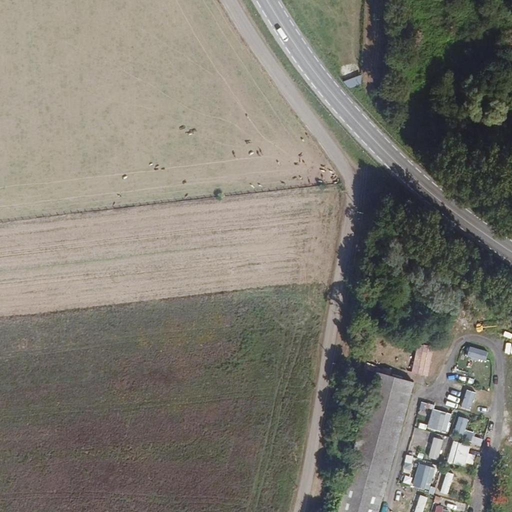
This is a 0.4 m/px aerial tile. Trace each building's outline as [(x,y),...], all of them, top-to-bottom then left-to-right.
[(362,74),(343,82),(350,90),(361,85),(362,74)] [(418,344),(412,373),(428,377),(434,347),(418,344)] [(489,352),(470,347),(467,356),(486,361),(489,352)] [(375,375),(338,511),(378,511),(413,383),(375,375)] [(465,391),(461,408),(471,411),(476,393),(465,391)] [(451,414),(432,408),(426,428),(445,434),(451,414)] [(468,419),(458,417),(453,436),(462,439),(468,419)] [(465,431),(462,439),(471,441),(473,434),(465,431)] [(438,460),(444,441),(433,438),(428,458),(438,460)] [(451,441),(446,463),(464,467),(469,445),(451,441)] [(406,455),(405,462),(412,464),(413,457),(406,455)] [(419,463),(412,486),(429,491),(436,468),(419,463)] [(447,473),(440,492),(447,495),(454,475),(447,473)] [(413,511),(423,511),(428,498),(418,495),(413,511)]
